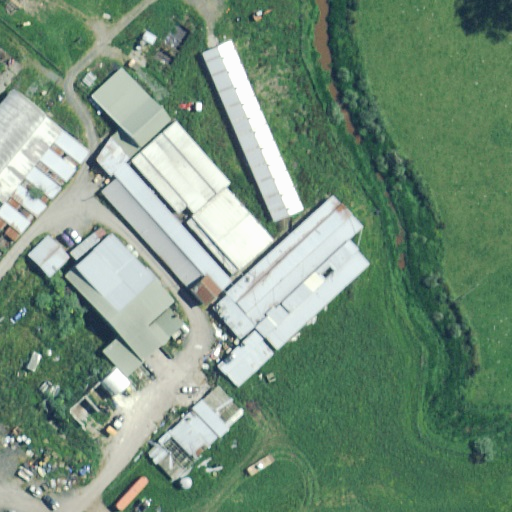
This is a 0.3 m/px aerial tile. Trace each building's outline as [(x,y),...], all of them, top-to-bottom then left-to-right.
[(230,41),(200,53),(272,221),(302,209),(230,41)] [(234,275),(272,240),(224,188),(230,183),(174,122),(172,124),(159,110),(121,69),(91,97),(119,126),(97,161),(113,178),(99,191),(147,243),(155,251),(203,304),(234,275)] [(66,182),(78,167),(65,157),(62,160),(48,149),(53,142),(80,164),(90,152),(11,89),(0,101),(0,202),(3,204),(0,207),(0,218),(22,236),(32,224),(6,203),(10,197),(37,219),(46,206),(19,184),(24,179),(51,201),(62,187),(35,166),(39,161),(66,182)] [(40,92),(32,102),(43,111),(51,101),(40,92)] [(332,195),(210,309),(239,340),(254,326),(278,351),(369,266),(347,242),(362,227),(332,195)] [(0,227),(0,245),(9,253),(18,242),(0,227)] [(101,352),(125,379),(182,326),(167,309),(172,304),(109,234),(63,276),(118,336),(101,352)] [(68,257),(46,237),(27,257),(49,277),(68,257)] [(22,259),(0,286),(0,312),(35,270),(22,259)] [(274,353),(253,332),(218,367),(238,388),(274,353)] [(243,412),(217,386),(147,454),(173,481),(243,412)]
